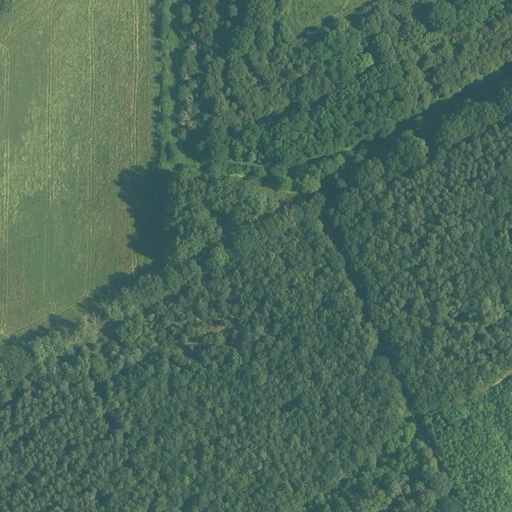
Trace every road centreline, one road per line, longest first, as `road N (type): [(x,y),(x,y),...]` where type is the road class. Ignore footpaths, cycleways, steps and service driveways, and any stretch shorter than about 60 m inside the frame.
road 1 (track): [(0,380),(319,214)]
road 2 (track): [(333,207),(511,113)]
